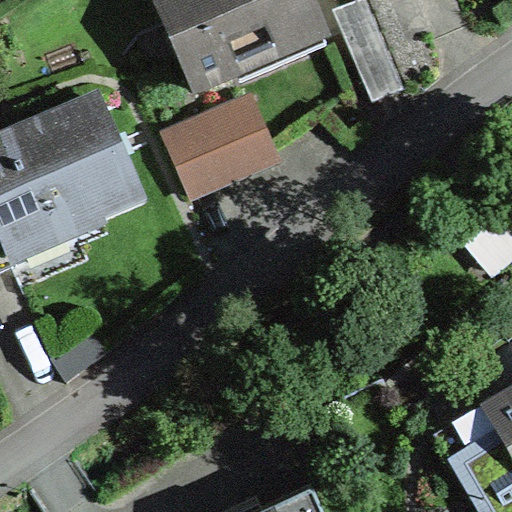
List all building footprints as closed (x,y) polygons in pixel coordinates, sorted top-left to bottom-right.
[(297,0),(150,0),(145,2),(185,97),(225,80),(222,75),(313,37),(297,0)] [(364,0),(358,0),(340,8),(360,55),(384,44),(364,0)] [(384,44),(360,55),(380,101),(405,90),(384,44)] [(97,98),(0,140),(0,226),(16,263),(20,261),(13,246),(97,209),(99,214),(140,196),(97,98)] [(247,100),(163,138),(190,197),(274,159),(247,100)] [(511,261),(511,191),(503,181),(451,228),(495,277),(511,261)] [(0,269),(16,263),(0,226),(0,269)] [(383,378),(330,404),(345,435),(398,409),(383,378)] [(511,511),(511,397),(493,408),(494,411),(450,437),(466,464),(464,465),(491,511),(511,511)] [(412,439),(398,409),(345,435),(359,464),(412,439)] [(323,511),(315,493),(276,511),(323,511)]
